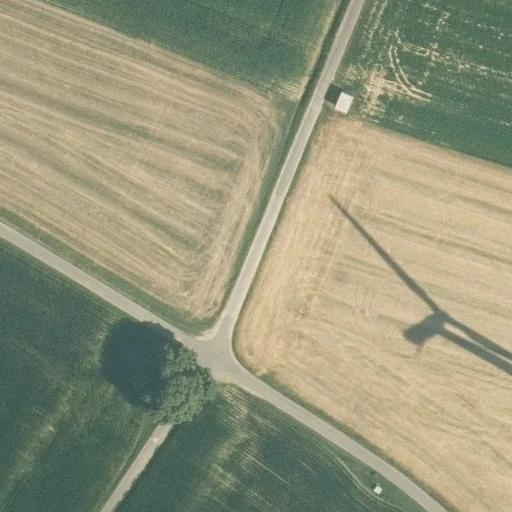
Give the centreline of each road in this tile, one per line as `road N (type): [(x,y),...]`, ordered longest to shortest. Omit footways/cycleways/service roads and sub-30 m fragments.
road 1 (unclassified): [(360,0),(215,353)]
road 2 (track): [(435,511),(375,465),(209,365)]
road 3 (unclassified): [(209,365),(0,233)]
road 4 (track): [(112,511),(209,365)]
